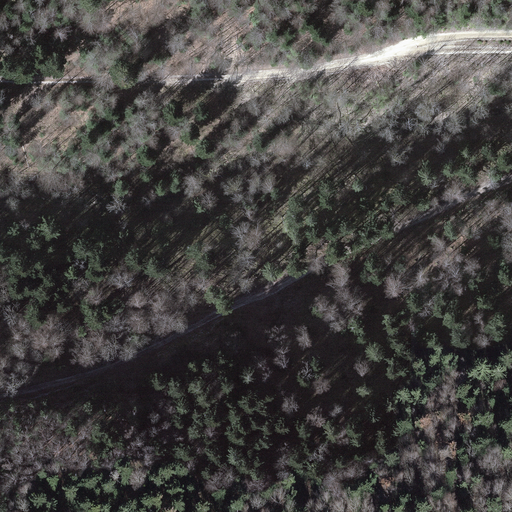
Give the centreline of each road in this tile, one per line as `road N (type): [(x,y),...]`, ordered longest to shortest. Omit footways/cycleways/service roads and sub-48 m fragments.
road 1 (track): [(0,393),(156,343),(444,202),(511,189)]
road 2 (track): [(0,80),(120,82),(392,55),(511,53)]
road 3 (track): [(392,55),(425,42),(511,38)]
